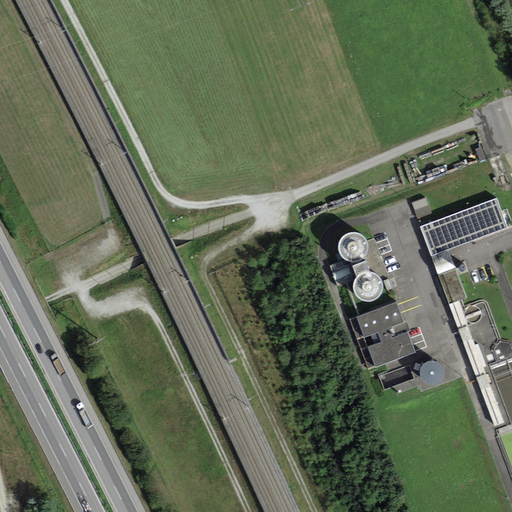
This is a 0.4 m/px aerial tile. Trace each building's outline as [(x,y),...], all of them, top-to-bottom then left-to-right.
[(412,203),(418,219),(431,214),(425,198),(412,203)] [(420,227),(431,256),(507,228),(496,199),(420,227)] [(361,252),(363,246),(363,241),(361,235),(356,231),(351,229),(345,229),(340,231),(336,235),(334,241),(334,247),(336,252),(340,256),(345,258),(351,258),(357,256),(361,252)] [(377,292),(380,287),(379,281),(377,276),(373,272),(368,269),(362,270),(357,272),(352,276),(350,281),(350,287),(353,292),(357,297),(362,299),(368,299),(373,296),(377,292)] [(438,275),(448,303),(465,297),(455,269),(438,275)] [(396,303),(348,319),(368,369),(416,353),(396,303)]
